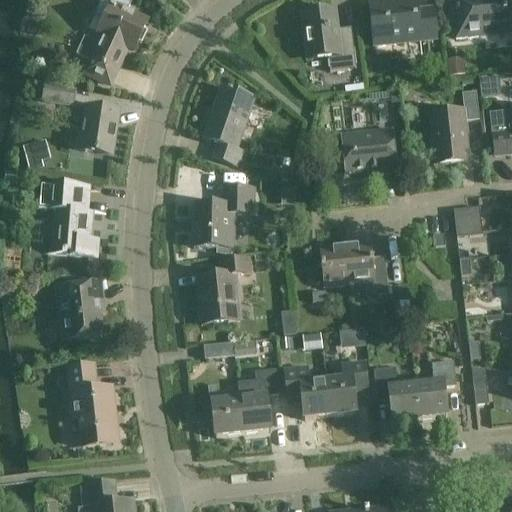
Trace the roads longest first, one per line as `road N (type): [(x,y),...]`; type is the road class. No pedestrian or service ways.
road 1 (residential): [(169,494),(146,399),(143,196),(169,81),(197,30),(235,0)]
road 2 (residential): [(169,494),(422,467)]
road 3 (residential): [(341,221),(416,215),(511,191)]
